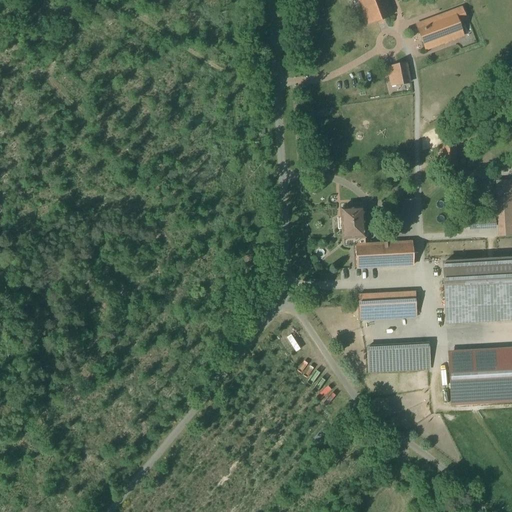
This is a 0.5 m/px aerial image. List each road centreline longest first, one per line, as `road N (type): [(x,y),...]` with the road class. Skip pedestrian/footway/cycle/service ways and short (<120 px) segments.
road 1 (unclassified): [(271,0),(288,296)]
road 2 (unclassified): [(288,296),(352,394),(480,511)]
road 3 (unclassified): [(111,511),(288,296)]
